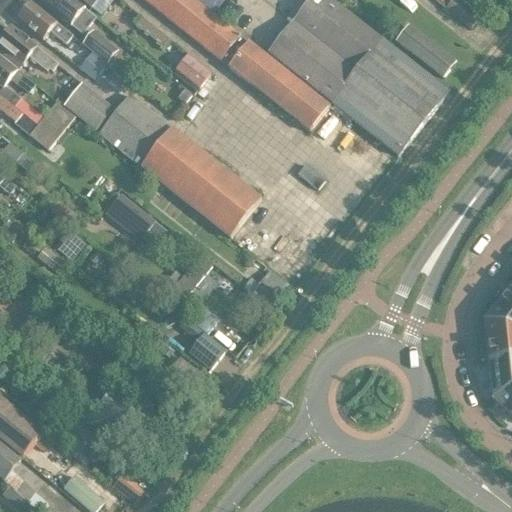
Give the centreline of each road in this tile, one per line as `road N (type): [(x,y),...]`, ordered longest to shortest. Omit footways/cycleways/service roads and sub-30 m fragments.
road 1 (residential): [(511,229),(461,295),(450,332),(466,408),(511,455)]
road 2 (secondary): [(390,347),(428,264),(511,147)]
road 3 (secondary): [(390,347),(370,343),(333,359),(316,396),(325,427)]
